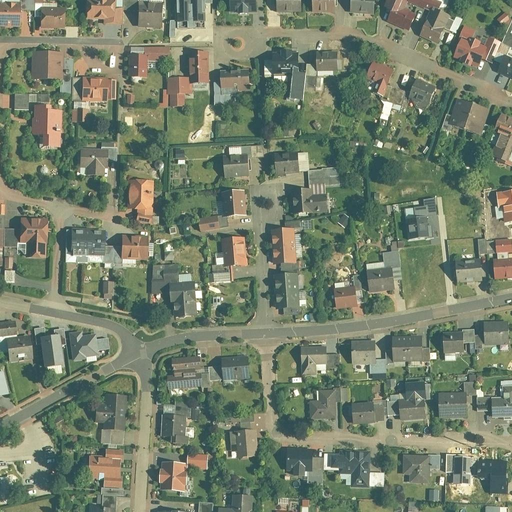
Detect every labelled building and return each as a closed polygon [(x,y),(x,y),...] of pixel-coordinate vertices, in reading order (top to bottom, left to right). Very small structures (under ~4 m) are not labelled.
[(35,12),(35,0),(22,0),(22,4),(22,12),(35,12)] [(124,8),(117,8),(117,0),(88,0),(88,19),(106,20),(106,24),(124,25),(124,8)] [(140,0),(126,0),(126,10),(140,10),(141,4),(140,0)] [(206,30),(205,0),(177,0),(178,30),(206,30)] [(256,0),(231,0),(232,15),(257,15),(256,0)] [(300,0),(275,0),(276,15),(301,15),(300,0)] [(311,0),(312,16),(334,16),(333,0),(311,0)] [(375,0),(353,0),(352,15),(374,17),(375,0)] [(407,4),(409,0),(387,0),(383,12),(391,15),(388,24),(409,33),(416,18),(404,13),(407,4)] [(409,0),(407,4),(432,14),(437,17),(442,6),(428,0),(409,0)] [(22,4),(0,3),(0,26),(21,27),(22,12),(22,4)] [(165,5),(141,4),(140,10),(140,28),(165,29),(165,5)] [(67,8),(43,8),(42,28),(66,29),(67,8)] [(432,14),(421,40),(438,48),(449,22),(437,17),(432,14)] [(505,16),(498,22),(503,28),(510,22),(505,16)] [(511,24),(502,46),(511,51),(511,50),(511,24)] [(476,33),(465,28),(460,39),(462,40),(471,44),(476,33)] [(462,40),(453,61),(478,71),(482,62),(487,51),(471,44),(462,40)] [(493,64),(501,46),(491,42),(487,51),(482,62),(492,66),(493,64)] [(502,46),(501,46),(493,64),(504,68),(508,60),(511,51),(502,46)] [(147,60),(171,61),(172,49),(147,49),(147,57),(147,60)] [(64,53),(34,53),(33,79),(64,80),(64,59),(64,53)] [(316,67),(316,73),(339,73),(339,54),(316,55),(316,67)] [(210,86),(209,55),(190,55),(190,80),(191,86),(210,86)] [(300,55),(272,55),(273,78),(293,78),(300,78),(300,55)] [(147,57),(130,57),(130,77),(147,78),(147,60),(147,57)] [(63,93),(74,94),(74,78),(75,59),(64,59),(64,80),(63,93)] [(504,68),(501,77),(511,81),(511,61),(508,60),(504,68)] [(367,82),(375,85),(372,94),(384,99),(388,88),(394,72),(373,64),(367,82)] [(316,67),(306,67),(307,78),(316,78),(316,73),(316,67)] [(224,85),(224,93),(240,93),(251,93),(250,68),(224,69),(224,85)] [(291,104),(303,104),(305,77),(300,78),(293,78),(291,104)] [(74,100),(84,100),(84,79),(74,78),(74,94),(74,100)] [(110,79),(84,79),(84,100),(109,101),(109,98),(110,82),(110,79)] [(190,80),(169,80),(169,112),(185,111),(184,98),(191,98),(191,86),(190,80)] [(110,82),(109,98),(119,98),(119,82),(110,82)] [(436,90),(416,82),(408,100),(428,108),(436,90)] [(240,93),(224,93),(224,85),(214,86),(214,94),(214,107),(225,107),(241,106),(240,93)] [(406,95),(388,88),(384,99),(383,102),(401,109),(406,95)] [(492,114),(459,102),(453,118),(450,126),(453,127),(484,137),(492,114)] [(54,107),(36,106),(35,135),(46,135),(45,148),(63,149),(64,111),(54,110),(54,107)] [(90,110),(75,109),(75,123),(90,123),(90,110)] [(453,118),(448,116),(444,130),(451,133),(453,127),(450,126),(453,118)] [(511,120),(502,116),(496,132),(502,135),(511,139),(511,120)] [(511,152),(511,153),(511,152),(511,139),(502,135),(491,158),(506,165),(511,167),(511,152)] [(118,163),(119,148),(103,147),(103,150),(109,150),(109,162),(118,163)] [(103,150),(83,149),(82,168),(89,168),(106,168),(109,168),(109,162),(109,150),(103,150)] [(276,177),(300,175),(298,153),(275,155),(276,177)] [(223,159),(225,183),(248,181),(247,158),(223,159)] [(310,189),(339,188),(338,171),(309,172),(310,189)] [(155,181),(129,180),(128,209),(139,209),(154,210),(155,181)] [(511,190),(496,193),(498,207),(502,206),(504,223),(511,222),(511,190)] [(293,193),(294,216),(327,215),(327,201),(311,201),(311,192),(293,193)] [(246,218),(244,195),(220,196),(222,220),(246,218)] [(154,210),(139,209),(138,222),(153,225),(154,210)] [(352,221),(345,217),(339,227),(346,231),(352,221)] [(426,218),(406,221),(408,241),(433,238),(432,225),(426,226),(426,218)] [(49,220),(23,219),(23,231),(22,243),(19,243),(19,248),(19,253),(28,254),(28,258),(45,259),(46,244),(50,245),(51,224),(49,224),(49,220)] [(217,219),(200,222),(202,233),(219,230),(217,219)] [(285,222),(285,230),(310,230),(310,222),(285,222)] [(107,230),(74,229),(74,232),(73,252),(73,256),(106,257),(106,247),(107,230)] [(23,231),(7,230),(6,248),(19,248),(19,243),(22,243),(23,231)] [(293,232),(271,232),(272,267),(294,267),(293,232)] [(148,261),(149,237),(124,236),(123,247),(123,259),(148,261)] [(247,239),(221,243),(224,271),(250,267),(247,239)] [(485,240),(477,240),(478,255),(486,255),(485,240)] [(511,253),(511,242),(495,243),(495,256),(511,255),(511,253)] [(390,243),(391,252),(398,251),(397,243),(390,243)] [(106,264),(123,264),(123,259),(123,247),(106,247),(106,257),(106,264)] [(173,261),(172,252),(164,253),(165,261),(173,261)] [(10,269),(12,259),(5,258),(3,268),(10,269)] [(511,260),(495,262),(496,282),(511,280),(511,260)] [(456,264),(457,286),(480,285),(479,263),(456,264)] [(171,296),(170,285),(177,284),(176,267),(153,268),(153,296),(171,296)] [(14,283),(14,272),(4,272),(4,283),(14,283)] [(367,274),(368,296),(395,294),(394,272),(367,274)] [(297,280),(272,281),(274,314),(299,313),(297,280)] [(115,283),(106,282),(105,294),(114,295),(115,283)] [(197,319),(195,283),(177,284),(170,285),(171,296),(172,306),(175,306),(176,320),(197,319)] [(334,291),(335,311),(356,309),(355,290),(334,291)] [(511,342),(511,320),(484,321),(485,346),(511,344),(511,342)] [(15,322),(0,323),(0,338),(16,337),(15,322)] [(81,334),(69,335),(73,365),(86,363),(85,359),(98,358),(95,338),(81,339),(81,334)] [(465,334),(442,335),(443,355),(465,354),(465,334)] [(29,337),(5,340),(8,364),(32,361),(29,337)] [(423,337),(391,338),(392,362),(424,361),(423,337)] [(60,338),(40,340),(43,371),(63,369),(60,338)] [(377,342),(353,343),(354,366),(377,365),(377,342)] [(328,348),(301,349),(302,377),(329,376),(328,348)] [(251,357),(222,358),(223,382),(252,380),(251,357)] [(199,363),(170,364),(170,388),(200,387),(199,363)] [(2,374),(0,374),(0,400),(9,397),(2,374)] [(339,389),(311,390),(312,420),(340,419),(339,389)] [(469,393),(436,394),(437,420),(470,419),(469,393)] [(425,394),(398,395),(399,420),(426,419),(425,394)] [(128,399),(107,397),(104,432),(123,433),(124,418),(127,418),(128,399)] [(511,397),(487,398),(488,422),(511,421),(511,397)] [(376,398),(351,399),(352,426),(377,425),(376,398)] [(187,418),(164,417),(163,439),(172,440),(172,448),(188,449),(189,438),(185,438),(187,418)] [(257,430),(230,431),(232,463),(258,462),(257,430)] [(313,451),(288,451),(288,470),(312,471),(313,451)] [(341,455),(333,455),(333,475),(353,475),(353,487),(380,487),(380,475),(372,475),(372,452),(341,452),(341,455)] [(448,456),(447,474),(477,475),(478,457),(448,456)] [(120,482),(122,459),(95,457),(93,480),(120,482)] [(429,457),(404,457),(404,476),(410,476),(410,485),(430,485),(430,471),(430,457),(429,457)] [(430,457),(430,471),(440,471),(440,457),(429,457),(430,457)] [(506,463),(482,462),(481,479),(492,479),(491,495),(506,495),(506,463)] [(186,466),(163,464),(161,490),(184,492),(186,466)] [(252,511),(252,498),(232,497),(232,511),(214,511),(213,511),(252,511)] [(212,511),(212,503),(198,503),(197,511),(212,511)] [(408,511),(417,511),(418,503),(408,503),(408,511)]
